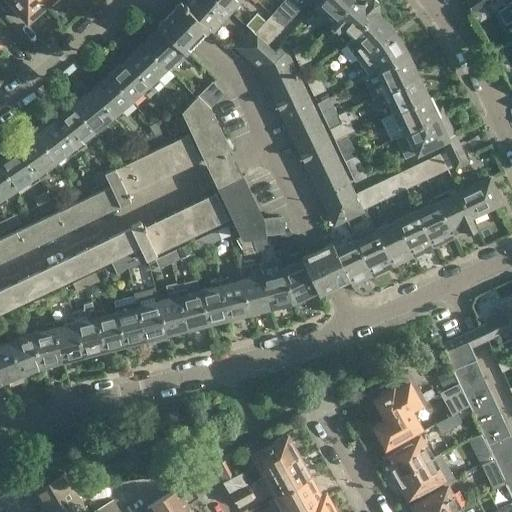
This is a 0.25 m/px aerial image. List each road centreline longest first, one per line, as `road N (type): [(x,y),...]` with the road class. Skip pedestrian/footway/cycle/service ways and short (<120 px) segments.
road 1 (residential): [(2,425),(355,323)]
road 2 (residential): [(0,275),(271,153)]
road 3 (residential): [(355,323),(271,153)]
road 4 (residential): [(511,138),(427,0)]
road 5 (residential): [(124,0),(0,98)]
road 6 (residential): [(511,413),(450,284)]
road 7 (residential): [(271,153),(235,76),(193,41)]
road 8 (residential): [(376,511),(315,400)]
